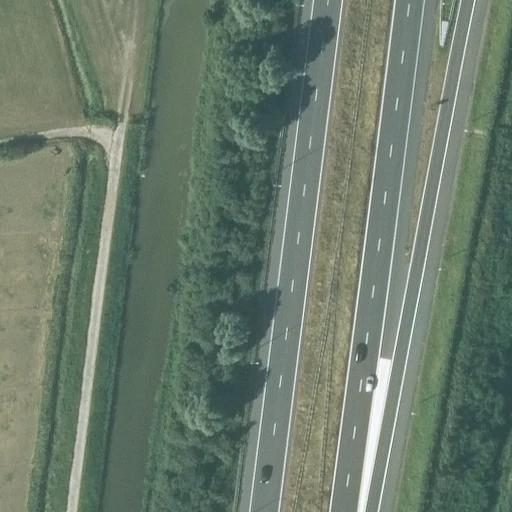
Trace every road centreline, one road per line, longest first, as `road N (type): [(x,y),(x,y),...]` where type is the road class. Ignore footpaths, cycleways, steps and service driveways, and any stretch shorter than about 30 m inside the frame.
road 1 (motorway): [(371,511),(470,0)]
road 2 (motorway): [(345,511),(411,0)]
road 3 (motorway): [(330,0),(266,511)]
road 4 (track): [(71,511),(116,136),(102,131),(0,145)]
